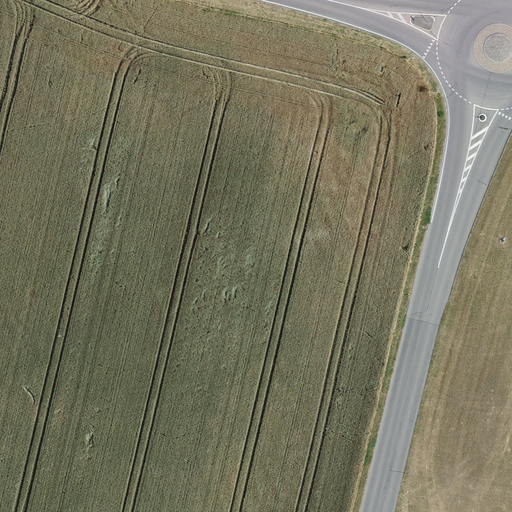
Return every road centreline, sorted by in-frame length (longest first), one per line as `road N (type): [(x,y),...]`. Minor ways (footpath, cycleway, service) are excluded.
road 1 (unclassified): [(379,511),(486,91)]
road 2 (tertiary): [(337,0),(455,32)]
